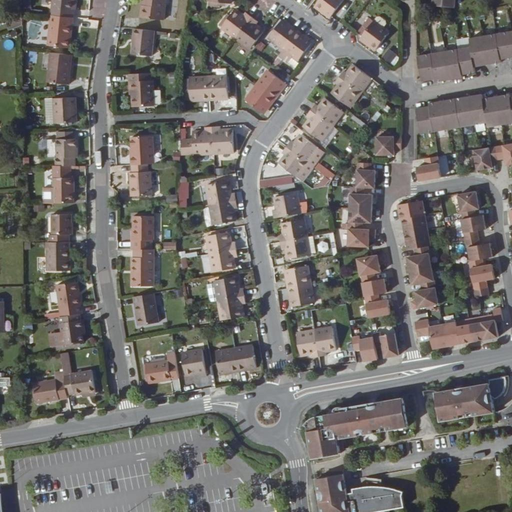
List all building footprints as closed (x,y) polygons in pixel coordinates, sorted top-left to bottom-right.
[(73,18),(74,0),(52,0),(51,16),(73,18)] [(162,19),(164,0),(141,0),(141,5),(140,5),(139,17),(162,19)] [(318,0),(314,5),(329,17),(342,0),(318,0)] [(449,9),(449,0),(439,0),(438,8),(449,9)] [(236,37),(252,17),(246,12),(243,16),(235,10),(222,27),(236,37)] [(70,41),(73,18),(51,16),(50,16),(46,47),(66,49),(67,41),(70,41)] [(250,48),(263,31),(255,25),(258,21),(252,17),(236,37),(250,48)] [(387,31),(368,17),(362,25),(366,28),(361,35),(359,37),(374,49),(387,31)] [(22,27),(21,18),(8,20),(10,29),(22,27)] [(284,48),(296,31),(282,20),(269,37),(284,48)] [(361,35),(366,28),(362,25),(357,32),(361,35)] [(151,57),(154,32),(134,30),(133,38),(135,38),(134,43),(132,43),(131,55),(151,57)] [(299,59),(311,42),(296,31),(284,48),(278,55),(287,62),(292,55),(299,59)] [(418,56),(422,83),(430,82),(430,79),(435,78),(436,81),(436,83),(444,82),(444,80),(454,78),(455,80),(463,79),(462,76),(462,73),(467,72),(468,75),(476,73),(475,68),(483,67),(483,64),(493,62),(494,64),(501,63),(501,60),(509,59),(509,56),(511,55),(511,32),(470,40),(471,47),(470,47),(444,52),(418,56)] [(382,58),(390,65),(397,56),(389,49),(382,58)] [(67,85),(70,56),(48,54),(46,83),(67,85)] [(358,92),(369,78),(352,65),(346,73),(342,70),(337,77),(358,92)] [(274,98),(286,83),(269,70),(257,85),(274,98)] [(169,73),(171,82),(178,81),(176,72),(169,73)] [(153,106),(151,74),(127,75),(128,82),(130,82),(131,95),(132,107),(153,106)] [(229,97),(228,77),(209,78),(210,99),(229,97)] [(358,92),(337,77),(333,83),(336,86),(330,93),(347,106),(358,92)] [(210,99),(209,78),(190,79),(191,100),(210,99)] [(274,98),(257,85),(246,100),(263,113),(274,98)] [(421,134),(486,123),(487,128),(511,123),(511,101),(510,102),(510,99),(509,96),(501,98),(502,100),(491,102),(490,100),(483,101),(482,97),(475,98),(475,100),(464,102),(464,100),(448,102),(449,105),(438,106),(437,104),(430,105),(430,108),(430,110),(425,111),(425,108),(418,109),(421,134)] [(330,126),(341,111),(324,98),(318,107),(314,104),(309,110),(330,126)] [(54,100),(55,125),(76,124),(75,99),(54,100)] [(330,126),(309,110),(305,116),(309,118),(303,126),(320,139),(330,126)] [(233,151),(232,130),(220,131),(220,126),(211,127),(213,153),(233,151)] [(213,153),(211,127),(204,127),(204,132),(192,133),(193,141),(180,142),(180,155),(213,153)] [(312,166),(322,153),(299,136),(293,143),(290,141),(285,147),(306,162),(312,166)] [(400,149),(400,136),(376,137),(376,155),(394,154),(394,150),(400,149)] [(47,137),(47,157),(55,156),(55,137),(47,137)] [(153,164),(151,137),(130,138),(131,156),(129,156),(130,165),(147,164),(153,164)] [(76,158),(76,140),(73,140),(58,140),(58,158),(57,158),(58,166),(71,166),(76,165),(75,158),(76,158)] [(511,164),(511,143),(495,147),(497,160),(505,159),(506,166),(511,164)] [(296,176),(306,162),(285,147),(281,152),(284,155),(278,163),(296,176)] [(490,161),(497,160),(495,147),(473,150),(476,171),(486,169),(491,169),(490,161)] [(440,177),(437,157),(424,159),(425,165),(416,167),(418,181),(429,179),(440,177)] [(374,179),(374,171),(369,171),(369,163),(356,163),(355,188),(363,188),(374,188),(374,179)] [(151,196),(149,172),(147,172),(147,164),(130,165),(131,173),(128,173),(130,197),(151,196)] [(74,204),(73,178),(71,178),(71,166),(58,166),(54,166),(54,188),(54,204),(74,204)] [(261,189),(294,185),(293,176),(260,180),(261,189)] [(231,194),(228,182),(207,185),(210,205),(236,200),(235,193),(231,194)] [(371,202),(371,194),(363,194),(363,188),(355,188),(349,187),(349,208),(371,208),(371,202)] [(54,204),(54,188),(43,188),(44,204),(54,204)] [(298,213),(295,193),(273,197),(275,209),(271,210),(273,218),(298,213)] [(477,203),(476,195),(458,198),(461,219),(475,217),(474,210),(478,209),(477,203)] [(235,221),(233,209),(237,208),(236,200),(210,205),(213,225),(235,221)] [(424,216),(421,200),(396,204),(398,213),(399,221),(400,220),(424,216)] [(370,216),(371,208),(349,208),(349,229),(361,229),(361,223),(370,222),(370,216)] [(71,235),(71,214),(52,215),(52,236),(49,236),(50,242),(69,242),(69,236),(71,235)] [(153,239),(153,216),(132,216),(132,231),(133,231),(133,238),(131,239),(131,249),(133,249),(152,249),(152,239),(153,239)] [(426,231),(424,216),(400,220),(402,229),(403,235),(426,231)] [(475,229),(484,227),(483,216),(475,217),(461,219),(460,219),(464,241),(477,239),(475,229)] [(305,237),(301,219),(280,223),(282,233),(278,234),(279,241),(305,237)] [(369,246),(369,237),(374,237),(374,229),(361,229),(349,229),(349,246),(369,246)] [(429,247),(426,231),(403,235),(405,243),(406,250),(413,249),(426,247),(429,247)] [(236,249),(235,241),(231,242),(229,233),(208,236),(211,253),(236,249)] [(313,253),(310,236),(305,237),(308,254),(313,253)] [(308,254),(305,237),(279,241),(280,249),(285,248),(286,258),(308,255),(308,254)] [(176,249),(176,239),(173,238),(173,244),(166,244),(166,249),(176,249)] [(490,250),(489,243),(477,245),(477,239),(464,241),(465,248),(467,248),(469,262),(481,260),(491,258),(490,250)] [(70,271),(70,242),(69,242),(50,242),(47,242),(47,271),(70,271)] [(430,268),(426,247),(413,249),(414,256),(406,257),(407,264),(408,271),(430,268)] [(155,285),(155,249),(152,249),(133,249),(134,257),(134,274),(131,274),(131,285),(155,285)] [(235,267),(234,257),(238,256),(236,249),(211,253),(214,270),(235,267)] [(379,272),(378,263),(384,262),(382,254),(356,258),(359,275),(360,275),(373,273),(379,272)] [(181,268),(189,267),(187,256),(180,258),(181,268)] [(491,271),(490,266),(482,267),(481,260),(469,262),(467,262),(471,283),(484,280),(492,279),(491,271)] [(308,284),(305,266),(284,269),(287,288),(308,284)] [(434,288),(430,268),(408,271),(410,278),(411,284),(420,283),(421,290),(434,288)] [(384,284),(383,278),(374,279),(373,273),(360,275),(363,296),(377,294),(385,292),(384,284)] [(240,289),(237,277),(216,280),(219,300),(245,295),(244,288),(240,289)] [(485,287),(484,280),(471,283),(472,289),(485,287)] [(84,313),(78,283),(58,286),(63,317),(80,314),(84,313)] [(312,303),(308,284),(287,288),(291,306),(312,303)] [(486,295),(485,287),(472,289),(473,297),(486,295)] [(437,305),(434,288),(421,290),(414,291),(416,301),(410,301),(411,308),(437,305)] [(159,321),(154,293),(134,296),(139,325),(159,321)] [(387,307),(386,299),(377,301),(377,294),(363,296),(367,317),(388,314),(387,307)] [(244,316),(242,304),(246,303),(245,295),(219,300),(223,319),(244,316)] [(497,337),(495,323),(502,322),(500,309),(492,310),(493,315),(481,317),(485,339),(492,338),(497,337)] [(85,329),(84,321),(82,321),(80,314),(63,317),(61,318),(64,336),(65,346),(85,342),(83,330),(85,329)] [(485,339),(481,317),(468,319),(471,341),(479,340),(485,339)] [(445,346),(442,324),(428,326),(427,319),(414,321),(415,329),(428,327),(429,334),(431,348),(439,347),(445,346)] [(471,341),(468,319),(455,321),(455,322),(459,344),(466,342),(471,341)] [(459,344),(455,322),(442,324),(445,346),(452,345),(459,344)] [(429,334),(428,327),(415,329),(416,335),(429,334)] [(334,349),(330,328),(314,330),(318,356),(325,354),(324,350),(334,349)] [(318,356),(314,330),(296,333),(299,354),(309,353),(310,357),(318,356)] [(397,354),(394,333),(380,335),(379,332),(372,333),(373,336),(374,346),(381,345),(383,357),(391,355),(397,354)] [(374,346),(373,336),(358,339),(358,335),(350,336),(353,350),(359,349),(362,361),(369,359),(376,358),(374,346)] [(65,346),(64,336),(56,337),(57,347),(65,346)] [(258,366),(254,345),(235,348),(238,369),(258,366)] [(238,369),(235,348),(217,351),(220,372),(238,369)] [(198,371),(199,376),(208,375),(204,349),(183,353),(186,373),(198,371)] [(179,377),(175,351),(168,352),(169,360),(146,363),(149,382),(179,377)] [(97,390),(93,369),(65,374),(66,379),(69,393),(76,392),(76,394),(84,392),(97,390)] [(507,390),(508,386),(508,384),(507,378),(491,381),(491,384),(494,400),(498,399),(502,397),(504,395),(507,390)] [(69,393),(66,379),(58,381),(57,379),(34,383),(38,402),(69,397),(69,393)] [(494,400),(491,384),(476,386),(438,393),(442,421),(462,418),(462,414),(476,412),(477,415),(496,412),(494,400)] [(409,426),(405,399),(374,404),(344,409),(343,406),(335,407),(336,410),(313,416),(305,423),(308,425),(310,438),(313,457),(340,452),(339,446),(335,447),(334,441),(338,440),(338,435),(342,434),(343,438),(376,432),(375,428),(389,426),(390,430),(409,426)] [(406,506),(403,494),(405,489),(388,485),(386,485),(382,490),(374,491),(372,485),(365,485),(352,487),(353,490),(348,492),(344,472),(330,475),(318,478),(323,511),(371,511),(377,511),(406,506)]
